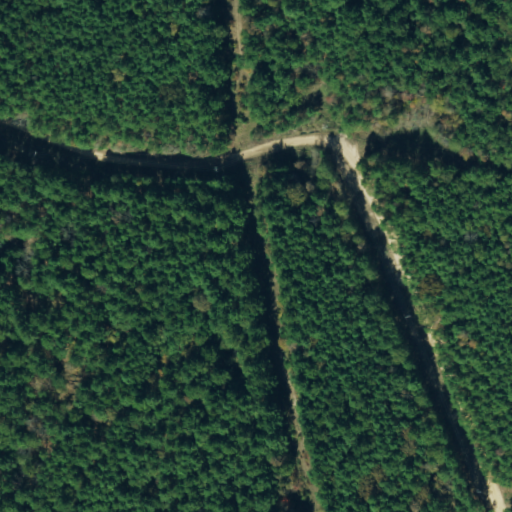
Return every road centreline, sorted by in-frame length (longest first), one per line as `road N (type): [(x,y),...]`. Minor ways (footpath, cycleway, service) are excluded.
road 1 (residential): [(511,212),(431,173),(368,167),(345,132),(165,122),(0,63)]
road 2 (residential): [(496,511),(395,207),(368,167)]
